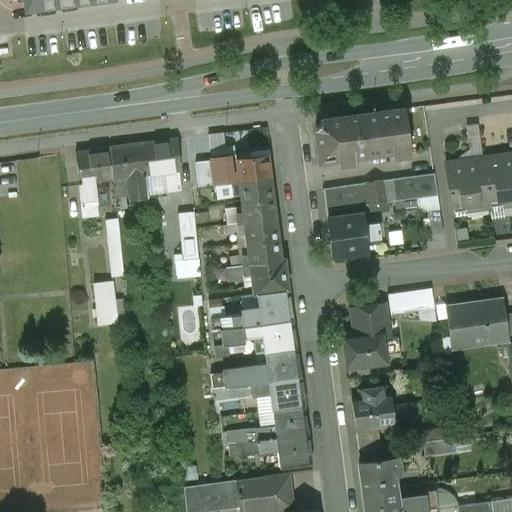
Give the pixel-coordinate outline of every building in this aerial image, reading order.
[(23,0),(25,8),(71,2),(86,0),(23,0)] [(403,109),(360,114),(366,154),(392,151),(393,156),(410,154),(403,109)] [(360,114),(321,120),(315,129),(319,161),(337,158),(338,163),(339,163),(355,161),(354,156),(366,154),(360,114)] [(175,138),(141,142),(144,173),(163,170),(166,191),(181,188),(178,169),(179,169),(175,140),(175,138)] [(141,142),(108,147),(111,178),(113,192),(127,190),(128,200),(147,197),(144,173),(141,142)] [(108,147),(75,152),(78,183),(93,181),(111,178),(108,147)] [(234,153),(210,155),(211,160),(213,183),(238,181),(235,160),(234,153)] [(511,153),(481,158),(488,207),(511,203),(511,153)] [(267,156),(235,160),(238,181),(270,177),(267,156)] [(337,158),(319,161),(320,171),(340,169),(339,163),(338,163),(337,158)] [(481,158),(444,163),(451,212),(488,207),(481,158)] [(211,160),(194,162),(197,186),(213,183),(211,160)] [(432,173),(381,180),(384,202),(386,201),(393,200),(416,198),(435,195),(432,173)] [(270,177),(238,181),(239,191),(240,201),(272,197),(270,177)] [(381,180),(363,183),(366,204),(384,202),(381,180)] [(93,181),(78,183),(80,205),(96,203),(95,193),(100,193),(98,184),(94,185),(93,181)] [(238,181),(213,183),(214,196),(234,194),(233,192),(239,191),(238,181)] [(363,183),(322,188),(325,210),(326,210),(366,204),(363,183)] [(272,197),(240,201),(242,212),(243,222),(275,218),(272,197)] [(416,198),(393,200),(394,208),(417,205),(416,198)] [(366,204),(326,210),(327,219),(362,214),(362,215),(387,211),(386,201),(384,202),(366,204)] [(439,209),(427,211),(431,235),(443,233),(439,209)] [(193,212),(176,214),(182,270),(198,269),(193,212)] [(242,212),(235,213),(236,223),(243,222),(242,212)] [(327,219),(326,219),(331,255),(367,250),(367,249),(363,222),(362,215),(362,214),(327,219)] [(275,218),(243,222),(244,232),(246,243),(278,239),(275,218)] [(376,221),(363,222),(367,249),(373,248),(373,243),(379,242),(376,221)] [(236,223),(225,224),(226,234),(244,232),(243,222),(236,223)] [(117,226),(95,229),(97,247),(89,248),(90,257),(100,256),(100,258),(114,256),(114,255),(120,254),(117,226)] [(278,239),(246,243),(247,254),(249,265),(281,261),(278,239)] [(247,254),(240,255),(242,265),(249,265),(247,254)] [(242,265),(240,255),(230,256),(231,266),(242,265)] [(281,261),(249,265),(250,275),(251,286),(287,282),(284,261),(281,261)] [(242,265),(231,266),(232,276),(243,275),(242,265)] [(250,275),(249,265),(242,265),(243,275),(250,275)] [(112,281),(94,283),(98,324),(116,322),(112,281)] [(431,289),(388,295),(391,316),(435,309),(431,289)] [(288,291),(255,294),(257,307),(259,324),(292,320),(288,291)] [(501,304),(451,311),(454,340),(472,338),(473,343),(506,339),(501,304)] [(384,305),(351,310),(354,334),(342,336),(347,370),(377,365),(377,366),(386,364),(385,356),(400,353),(398,337),(383,339),(381,325),(387,324),(384,305)] [(257,307),(238,309),(239,315),(221,317),(222,329),(259,324),(257,307)] [(292,320),(259,324),(261,336),(263,353),(296,349),(292,320)] [(259,324),(222,329),(224,341),(261,336),(259,324)] [(296,349),(263,353),(265,369),(267,382),(299,378),(296,349)] [(377,365),(347,370),(348,379),(378,375),(377,366),(377,365)] [(265,369),(232,373),(234,386),(267,382),(265,369)] [(299,378),(267,382),(268,393),(270,411),(303,406),(299,378)] [(234,386),(229,387),(231,400),(263,396),(268,393),(267,382),(234,386)] [(385,387),(357,390),(358,397),(350,398),(354,430),(394,425),(394,421),(412,418),(412,417),(420,416),(418,404),(410,405),(410,404),(392,407),(390,393),(386,394),(385,387)] [(303,406),(270,411),(273,428),(274,439),(307,435),(303,406)] [(273,428),(255,430),(257,441),(274,439),(273,428)] [(255,430),(225,433),(227,445),(257,441),(255,430)] [(307,435),(274,439),(276,450),(278,466),(310,462),(307,435)] [(454,437),(422,441),(424,455),(456,452),(454,437)] [(274,439),(257,441),(258,453),(276,450),(274,439)] [(395,457),(358,462),(362,491),(394,486),(392,475),(397,474),(395,457)] [(289,484),(269,487),(267,475),(261,476),(266,511),(293,508),(289,484)] [(261,476),(234,480),(238,507),(238,511),(261,511),(266,511),(261,476)] [(234,480),(182,487),(184,511),(200,511),(238,507),(234,480)] [(394,486),(362,491),(364,511),(396,511),(396,504),(394,486)] [(424,493),(403,496),(404,503),(396,504),(396,511),(400,511),(435,508),(436,507),(434,489),(423,490),(424,493)] [(453,489),(437,491),(439,507),(455,505),(453,489)] [(491,511),(490,501),(455,505),(456,511),(491,511)]
